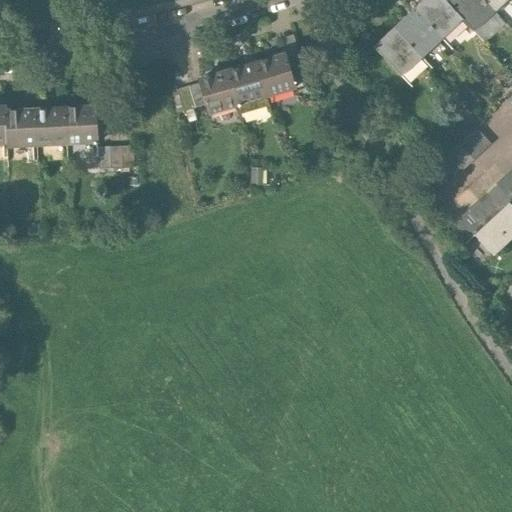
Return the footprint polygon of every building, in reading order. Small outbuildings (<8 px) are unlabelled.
[(443,38),(464,19),(446,0),(422,0),(414,7),(443,38)] [(474,30),(495,11),(484,0),(446,0),(464,19),(474,30)] [(484,0),(495,11),(507,0),(484,0)] [(414,7),(394,26),(422,57),(443,38),(414,7)] [(505,23),(495,11),(474,30),(484,42),(505,23)] [(401,76),(422,57),(394,26),(373,45),(401,76)] [(281,38),(285,52),(287,57),(298,54),(292,35),(281,38)] [(285,52),(256,60),(267,95),(295,86),(287,57),(285,52)] [(256,60),(228,69),(239,104),(267,95),(256,60)] [(210,112),(239,104),(228,69),(200,78),(201,82),(207,103),(210,112)] [(207,103),(201,82),(178,89),(184,110),(207,103)] [(94,108),(64,109),(66,144),(96,143),(94,108)] [(64,109),(34,110),(36,146),(66,144),(64,109)] [(6,147),(36,146),(34,110),(4,112),(6,144),(6,147)] [(429,201),(491,144),(475,127),(414,184),(429,201)] [(133,146),(97,147),(98,169),(134,167),(133,146)] [(263,182),(263,169),(250,169),(251,182),(263,182)] [(475,235),(509,203),(511,200),(511,169),(450,227),(465,243),(475,235)] [(511,239),(511,205),(509,203),(475,235),(494,256),(511,239)]
